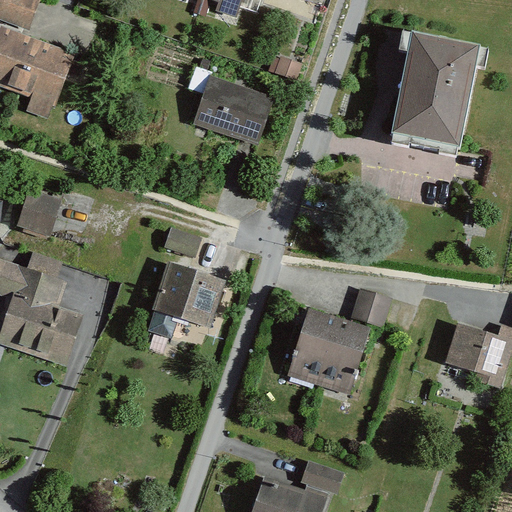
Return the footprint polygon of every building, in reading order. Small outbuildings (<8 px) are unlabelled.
[(41,0),(3,0),(0,10),(0,17),(32,29),(41,0)] [(242,18),(248,0),(215,0),(223,3),(220,10),(242,18)] [(8,84),(22,90),(43,41),(8,26),(0,45),(0,92),(4,94),(8,84)] [(391,138),(461,152),(477,72),(486,74),(489,57),(403,39),(400,55),(408,57),(391,138)] [(53,119),(80,56),(43,41),(22,90),(36,96),(30,109),(53,119)] [(278,98),(215,76),(199,123),(262,145),(278,98)] [(64,200),(33,189),(22,223),(53,233),(64,200)] [(204,237),(176,227),(170,245),(197,255),(204,237)] [(0,258),(0,293),(16,298),(1,340),(65,365),(81,317),(61,309),(70,286),(0,258)] [(222,281),(171,264),(157,309),(208,325),(222,281)] [(367,292),(358,320),(385,329),(394,300),(367,292)] [(371,330),(311,310),(292,368),(352,388),(371,330)] [(511,346),(511,343),(461,326),(447,367),(498,385),(511,346)] [(308,461),(301,483),(337,496),(345,473),(308,461)] [(324,511),(329,498),(264,477),(252,511),(324,511)]
